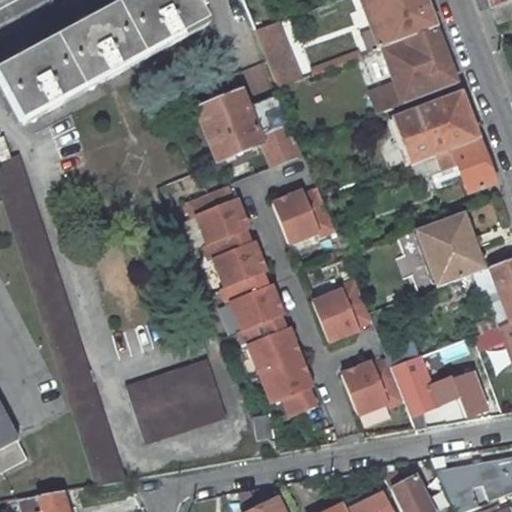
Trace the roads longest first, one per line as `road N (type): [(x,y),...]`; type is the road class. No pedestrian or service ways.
road 1 (residential): [(511,429),(176,486),(159,494),(156,511)]
road 2 (residential): [(458,0),(511,139)]
